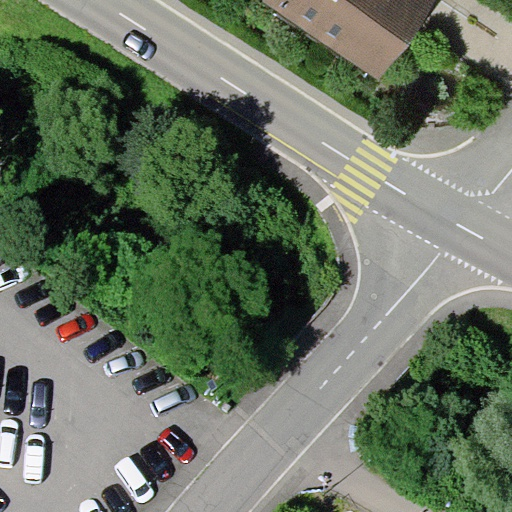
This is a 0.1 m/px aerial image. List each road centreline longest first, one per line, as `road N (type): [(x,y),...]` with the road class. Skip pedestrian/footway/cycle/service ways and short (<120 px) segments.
road 1 (tertiary): [(93,0),(462,228)]
road 2 (residential): [(230,511),(462,228)]
